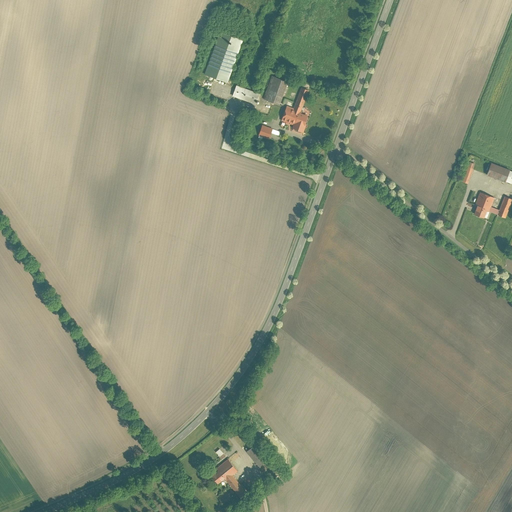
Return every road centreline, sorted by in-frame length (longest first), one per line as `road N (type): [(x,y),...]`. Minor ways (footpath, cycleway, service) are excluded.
road 1 (tertiary): [(336,145),(272,317),(226,391),(176,443),(41,511)]
road 2 (unclassified): [(336,145),(511,286)]
road 3 (tertiary): [(390,0),(336,145)]
